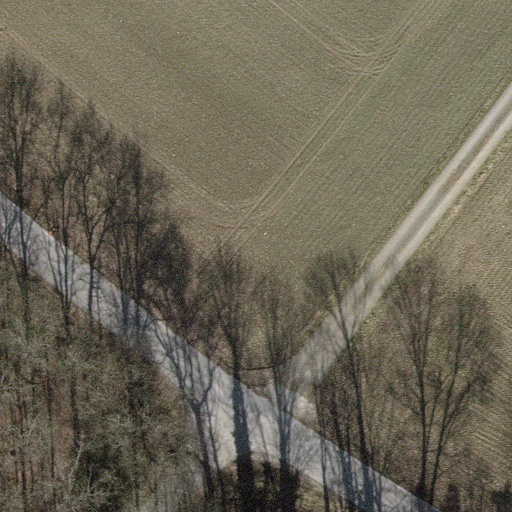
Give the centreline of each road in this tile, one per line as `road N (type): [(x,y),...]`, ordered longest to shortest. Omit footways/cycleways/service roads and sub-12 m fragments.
road 1 (residential): [(0,208),(237,411),(404,511)]
road 2 (track): [(263,428),(511,108)]
road 3 (track): [(237,411),(157,511)]
